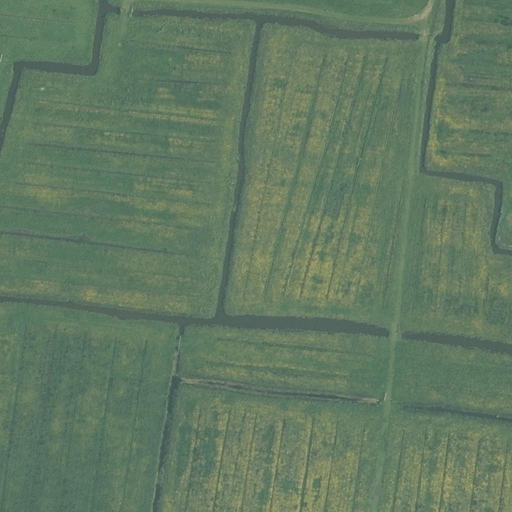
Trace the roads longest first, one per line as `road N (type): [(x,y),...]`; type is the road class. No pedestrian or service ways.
road 1 (track): [(390,377),(429,0)]
road 2 (track): [(128,337),(390,377)]
road 3 (track): [(185,0),(425,24)]
road 4 (track): [(374,511),(390,377)]
